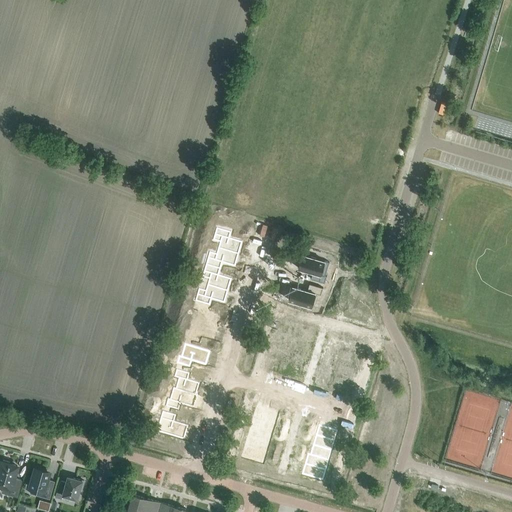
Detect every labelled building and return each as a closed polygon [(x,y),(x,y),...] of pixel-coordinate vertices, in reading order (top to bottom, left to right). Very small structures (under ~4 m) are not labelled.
[(217,228),(213,240),(220,242),(218,248),(238,254),(242,242),(229,238),(231,232),(217,228)] [(210,252),(206,264),(220,269),(222,262),(235,266),(238,254),(218,248),(217,254),(210,252)] [(302,253),(298,268),(313,272),(311,278),(325,282),(327,275),(325,275),(329,261),(302,253)] [(206,264),(203,277),(209,279),(208,285),(228,291),(231,279),(219,275),(220,269),(206,264)] [(293,285),(289,300),(313,307),(317,293),(321,294),(323,287),(309,283),(308,290),(293,285)] [(199,289),(195,301),(197,301),(209,305),(210,305),(211,299),(224,302),(228,291),(208,285),(206,291),(199,289)] [(197,301),(195,308),(199,309),(196,320),(196,321),(216,327),(216,326),(219,315),(207,311),(209,305),(197,301)] [(303,327),(305,318),(311,320),(313,315),(287,307),(283,321),(303,327)] [(188,331),(186,338),(198,341),(200,335),(213,339),(217,327),(216,326),(216,327),(196,321),(196,320),(194,320),(190,332),(188,331)] [(283,321),(279,334),(299,340),(303,327),(283,321)] [(342,323),(341,328),(347,330),(344,338),(364,344),(368,330),(342,323)] [(279,334),(276,348),(295,353),(299,340),(279,334)] [(344,338),(340,352),(360,357),(364,344),(344,338)] [(179,357),(177,363),(190,367),(191,361),(206,365),(210,351),(185,344),(181,357),(179,357)] [(297,369),(299,363),(293,362),(295,353),(276,348),(272,361),(297,369)] [(340,352),(337,365),(356,370),(360,357),(340,352)] [(328,372),(327,377),(352,384),(356,370),(337,365),(334,374),(328,372)] [(177,369),(175,376),(179,377),(176,388),(176,389),(196,395),(196,394),(199,383),(187,379),(189,373),(177,369)] [(168,399),(166,406),(178,409),(180,403),(193,407),(197,395),(196,394),(196,395),(176,389),(176,388),(174,388),(170,400),(168,399)] [(257,407),(254,417),(272,423),(272,422),(275,412),(257,407)] [(161,417),(157,431),(184,439),(188,425),(174,421),(175,415),(163,411),(161,418),(161,417)] [(254,417),(251,427),(272,433),(275,423),(272,422),(272,423),(254,417)] [(319,425),(316,435),(334,441),(337,431),(319,425)] [(251,427),(248,437),(266,442),(266,443),(269,443),(272,433),(251,427)] [(316,435),(313,445),(332,451),(334,441),(316,435)] [(248,437),(245,447),(264,452),(264,451),(266,443),(266,442),(248,437)] [(311,455),(310,455),(329,460),(332,451),(313,445),(311,455)] [(245,447),(242,457),(263,463),(266,452),(264,451),(264,452),(245,447)] [(308,454),(305,464),(326,470),(329,460),(310,455),(311,455),(308,454)] [(0,484),(4,485),(2,492),(17,496),(22,480),(14,478),(18,465),(9,463),(10,462),(3,460),(3,461),(1,461),(0,465),(0,484)] [(305,464),(302,474),(323,480),(326,470),(305,464)] [(45,468),(37,466),(37,467),(35,466),(33,474),(31,474),(28,482),(32,483),(30,493),(49,499),(55,480),(44,477),(46,470),(44,469),(45,468)] [(81,489),(84,480),(68,475),(66,481),(60,479),(55,496),(61,498),(62,493),(77,497),(79,489),(81,489)] [(143,511),(147,498),(134,494),(128,511),(143,511)] [(51,509),(58,511),(61,500),(54,498),(51,509)] [(147,498),(143,511),(157,511),(161,502),(147,498)] [(49,510),(51,502),(44,500),(42,509),(49,510)] [(172,511),(174,506),(161,502),(157,511),(172,511)]
